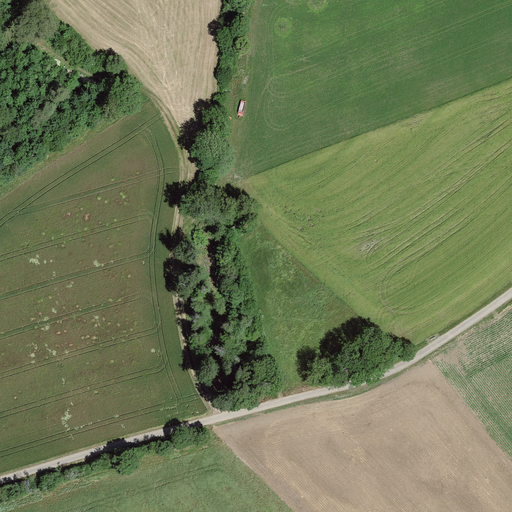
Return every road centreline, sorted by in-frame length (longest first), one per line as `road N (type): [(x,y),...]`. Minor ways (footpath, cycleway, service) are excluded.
road 1 (track): [(511,291),(377,375),(0,480)]
road 2 (track): [(222,418),(186,340),(174,256),(187,160)]
